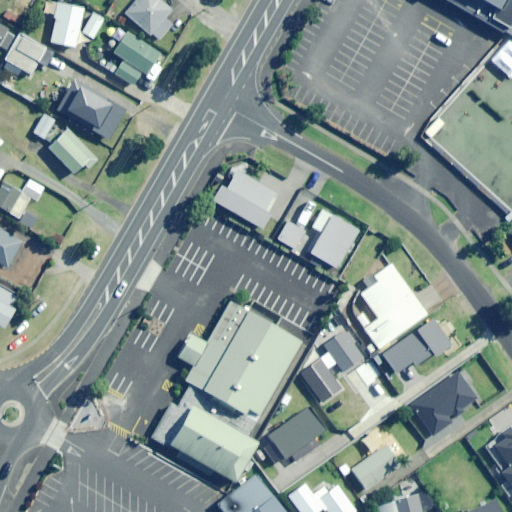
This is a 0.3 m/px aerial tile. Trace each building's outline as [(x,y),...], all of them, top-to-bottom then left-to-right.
[(165,18),(172,10),(160,0),(136,0),(125,14),(158,42),(172,25),(165,18)] [(511,0),(453,0),(511,31),(511,0)] [(75,47),(84,10),(58,3),(54,17),(56,17),(50,41),(75,47)] [(93,40),(105,18),(93,12),(81,33),(93,40)] [(0,49),(4,52),(15,34),(0,25),(0,49)] [(146,75),(160,53),(127,31),(113,52),(123,59),(115,72),(133,84),(142,72),(146,75)] [(45,66),(53,52),(20,33),(5,60),(31,74),(38,62),(45,66)] [(92,129),(108,101),(83,87),(68,115),(92,129)] [(44,138),(54,120),(44,114),(34,132),(44,138)] [(66,129),(48,148),(73,173),(83,164),(88,169),(98,159),(66,129)] [(264,210),(274,192),(236,171),(226,188),(220,185),(212,200),(262,228),(270,214),(264,210)] [(43,186),(30,179),(21,193),(3,183),(0,187),(0,206),(15,215),(13,218),(27,226),(31,219),(21,213),(29,198),(35,201),(43,186)] [(350,255),(355,244),(351,242),(358,231),(321,210),(312,227),(320,232),(308,252),(337,268),(346,252),(350,255)] [(294,249),(306,230),(289,219),(277,238),(294,249)] [(0,265),(6,269),(22,240),(0,227),(0,265)] [(356,317),(378,349),(445,302),(439,292),(433,297),(429,292),(417,300),(391,264),(373,276),(377,282),(360,294),(378,318),(370,324),(362,313),(356,317)] [(0,284),(0,327),(1,328),(13,308),(8,305),(15,293),(0,284)] [(210,475),(215,470),(234,481),(256,442),(248,436),(301,342),(229,301),(205,342),(190,333),(177,357),(192,365),(184,379),(189,383),(177,406),(170,401),(149,436),(170,448),(171,446),(179,450),(176,456),(210,475)] [(434,356),(451,345),(433,318),(382,353),(396,373),(412,362),(415,366),(433,353),(434,356)] [(343,372),(363,357),(344,331),(324,345),(343,372)] [(451,419),(479,400),(461,373),(413,405),(434,437),(454,423),(451,419)] [(302,397),(308,392),(299,381),(293,386),(302,397)] [(321,445),(315,437),(325,430),(309,407),(268,436),(274,443),(266,449),(277,464),(286,458),(292,466),(321,445)] [(511,428),(492,443),(510,467),(501,474),(511,488),(511,428)] [(366,490),(400,466),(386,446),(352,469),(366,490)] [(285,511),(254,473),(217,502),(222,511),(285,511)] [(299,511),(317,511),(322,509),(305,484),(288,495),(299,511)] [(328,511),(354,511),(356,511),(338,486),(328,493),(324,487),(316,493),(328,511)] [(421,511),(422,511),(433,509),(428,491),(393,500),(396,511),(421,511)] [(500,511),(494,500),(468,511),(500,511)]
